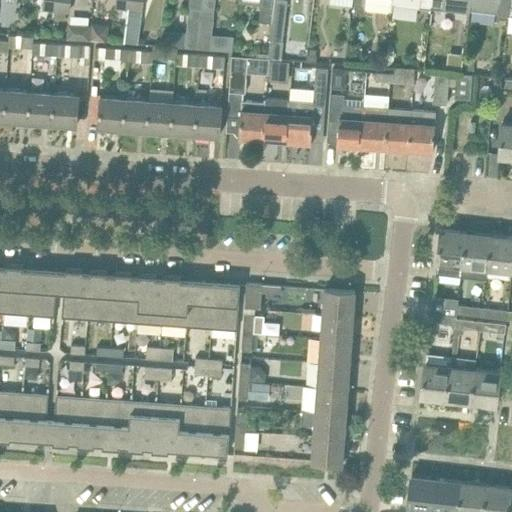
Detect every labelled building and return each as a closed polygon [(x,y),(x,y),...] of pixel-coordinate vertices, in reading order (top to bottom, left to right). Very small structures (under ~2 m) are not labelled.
[(42,0),(42,9),(57,11),(58,0),(42,0)] [(58,0),(57,11),(69,12),(70,0),(58,0)] [(128,0),(115,0),(114,8),(127,9),(128,0)] [(128,0),(127,9),(124,42),(138,43),(143,0),(128,0)] [(188,0),(187,6),(184,46),(195,47),(200,7),(201,0),(188,0)] [(214,0),(201,0),(200,7),(195,47),(209,49),(214,0)] [(270,20),(272,0),(260,0),(259,21),(270,22),(270,20)] [(286,0),(272,0),(270,20),(270,22),(266,57),(279,58),(286,0)] [(393,0),(419,3),(419,7),(430,9),(431,6),(431,0),(393,0)] [(431,0),(431,6),(469,11),(470,9),(470,0),(431,0)] [(470,0),(470,9),(496,12),(495,17),(506,19),(506,15),(507,0),(470,0)] [(0,38),(0,51),(8,52),(9,45),(10,34),(9,33),(8,39),(0,38)] [(10,34),(9,45),(32,47),(32,53),(33,53),(34,41),(33,41),(33,35),(10,34)] [(58,43),(34,41),(33,53),(57,55),(58,43)] [(81,45),(58,43),(57,55),(80,57),(80,62),(89,63),(90,44),(81,44),(81,45)] [(95,44),(94,58),(105,58),(111,59),(119,60),(127,60),(128,48),(105,46),(105,45),(95,44)] [(153,50),(152,56),(153,56),(158,57),(176,58),(177,58),(177,52),(178,46),(153,44),(153,50)] [(128,48),(127,60),(128,60),(139,61),(153,62),(153,56),(152,56),(153,50),(128,48)] [(176,58),(176,64),(199,66),(200,53),(183,52),(177,52),(177,58),(176,58)] [(224,55),(200,53),(199,66),(223,67),(224,55)] [(269,58),(231,55),(228,91),(245,92),(246,72),(268,73),(269,58)] [(389,72),(389,82),(410,83),(411,67),(395,66),(394,72),(389,72)] [(313,100),(289,99),(286,139),(311,141),(311,136),(323,136),(328,68),(316,67),(313,100)] [(449,71),(435,70),(433,102),(447,103),(449,71)] [(376,71),(375,81),(389,82),(389,72),(376,71)] [(469,97),(471,74),(457,73),(455,96),(469,97)] [(29,90),(5,88),(3,119),(27,121),(29,90)] [(29,90),(27,121),(51,122),(53,91),(29,90)] [(53,91),(51,122),(76,124),(78,93),(58,92),(53,91)] [(344,93),(330,92),(329,118),(339,119),(337,143),(361,145),(364,98),(343,97),(344,93)] [(100,95),(98,126),(122,128),(124,97),(120,96),(100,95)] [(124,97),(122,128),(146,129),(148,98),(124,97)] [(289,99),(266,97),(262,138),(286,139),(289,99)] [(148,98),(146,129),(169,131),(172,100),(148,98)] [(172,100),(169,131),(194,133),(196,102),(172,100)] [(239,136),(262,138),(265,101),(242,100),(239,136)] [(196,102),(194,133),(219,135),(220,115),(221,104),(196,102)] [(361,145),(384,147),(387,107),(364,105),(361,145)] [(453,113),(449,151),(487,156),(490,115),(481,106),(463,105),(453,113)] [(387,107),(384,147),(407,148),(410,109),(387,107)] [(436,110),(410,109),(407,148),(433,150),(436,110)] [(499,156),(511,156),(511,122),(502,122),(499,156)] [(437,261),(436,271),(461,274),(462,264),(466,230),(441,227),(437,261)] [(491,233),(466,230),(462,264),(487,267),(491,233)] [(511,267),(511,235),(491,233),(487,267),(511,270),(511,267)] [(6,266),(3,312),(29,314),(32,268),(24,267),(23,267),(23,264),(6,263),(6,266)] [(32,268),(29,314),(54,315),(57,267),(56,267),(56,270),(32,268)] [(66,267),(62,316),(87,318),(90,272),(82,272),(83,269),(66,267)] [(107,270),(91,269),(90,272),(87,318),(112,320),(115,274),(107,273),(107,270)] [(132,272),(115,271),(115,274),(112,320),(136,321),(140,276),(132,275),(132,272)] [(157,274),(140,273),(140,276),(136,321),(161,323),(164,277),(157,277),(157,274)] [(164,277),(161,323),(187,325),(190,279),(181,279),(181,276),(165,275),(164,277)] [(215,281),(190,279),(187,325),(211,327),(215,281)] [(215,281),(212,327),(237,329),(240,280),(239,280),(238,283),(215,281)] [(246,282),(245,306),(261,307),(262,291),(281,293),(281,284),(262,283),(259,282),(246,282)] [(324,288),(322,313),(353,315),(355,290),(324,288)] [(433,296),(431,313),(456,316),(456,314),(457,305),(458,299),(433,296)] [(457,305),(456,314),(481,316),(482,308),(457,305)] [(482,308),(481,316),(495,318),(506,319),(507,310),(482,308)] [(254,314),(244,313),(243,332),(253,332),(254,314)] [(322,313),(321,337),(351,339),(353,315),(322,313)] [(431,313),(430,321),(455,324),(456,319),(456,316),(431,313)] [(480,321),(456,319),(455,324),(455,328),(479,330),(480,321)] [(506,324),(480,321),(479,330),(505,333),(506,324)] [(253,332),(243,332),(241,349),(251,350),(253,332)] [(351,339),(321,337),(319,361),(349,363),(351,339)] [(15,340),(2,339),(1,347),(15,348),(15,340)] [(41,341),(26,340),(26,349),(40,350),(41,341)] [(71,344),(70,352),(85,353),(85,345),(71,344)] [(97,345),(96,354),(110,355),(110,346),(97,345)] [(146,345),(145,357),(159,358),(160,346),(146,345)] [(124,347),(110,346),(110,355),(123,356),(124,347)] [(174,347),(160,346),(159,358),(173,359),(174,347)] [(14,355),(0,354),(0,361),(0,362),(13,364),(14,355)] [(476,358),(452,355),(446,399),(471,402),(475,368),(476,358)] [(40,357),(25,356),(25,364),(39,365),(40,357)] [(195,357),(195,365),(209,366),(209,357),(195,357)] [(222,358),(209,357),(209,366),(222,367),(222,358)] [(69,368),(84,369),(84,360),(70,359),(69,368)] [(95,370),(108,371),(109,362),(96,361),(95,370)] [(319,361),(317,386),(348,388),(349,364),(319,361)] [(123,363),(109,362),(108,371),(122,371),(123,363)] [(240,362),(239,381),(249,381),(250,363),(240,362)] [(425,362),(421,396),(446,399),(450,365),(425,362)] [(144,377),(158,378),(159,366),(145,365),(144,377)] [(209,366),(195,365),(194,373),(208,374),(209,366)] [(172,367),(159,366),(158,378),(171,379),(172,367)] [(222,367),(209,366),(208,374),(221,375),(222,367)] [(475,368),(471,402),(496,405),(500,371),(475,368)] [(239,381),(238,398),(248,398),(249,381),(239,381)] [(317,386),(315,411),(346,413),(348,388),(317,386)] [(23,391),(0,389),(0,438),(11,439),(11,436),(19,437),(23,391)] [(48,393),(23,391),(19,437),(43,439),(43,441),(45,442),(48,393)] [(53,439),(53,442),(70,443),(70,441),(78,441),(81,395),(56,394),(53,439)] [(106,397),(81,395),(78,441),(78,444),(95,445),(95,442),(103,443),(106,397)] [(131,399),(106,397),(103,443),(102,446),(119,447),(119,444),(127,445),(131,399)] [(156,401),(131,399),(127,445),(127,448),(144,449),(144,446),(152,447),(156,401)] [(152,447),(152,449),(169,451),(169,448),(178,448),(181,403),(156,401),(152,447)] [(206,404),(181,403),(178,448),(202,450),(206,404)] [(206,404),(203,450),(226,452),(226,455),(228,455),(231,406),(206,404)] [(237,411),(236,430),(246,430),(247,411),(237,411)] [(315,411),(313,434),(344,436),(346,413),(315,411)] [(246,430),(236,430),(234,446),(245,447),(246,430)] [(313,434),(312,460),(324,461),(329,461),(342,462),(344,436),(313,434)] [(411,474),(407,507),(433,510),(437,477),(411,474)] [(457,511),(462,480),(437,477),(433,510),(446,511),(457,511)] [(482,511),(486,483),(462,480),(457,511),(482,511)] [(508,511),(511,485),(486,483),(482,511),(508,511)]
